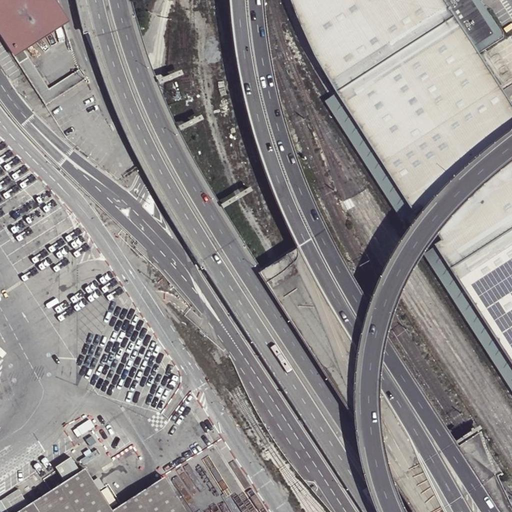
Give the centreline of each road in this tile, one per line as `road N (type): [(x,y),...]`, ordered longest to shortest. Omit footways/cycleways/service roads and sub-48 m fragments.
road 1 (tertiary): [(403,511),(187,176),(149,99),(118,0)]
road 2 (tertiary): [(96,0),(127,106),(160,172),(373,511)]
road 3 (motorway): [(490,511),(311,219),(270,102),(254,0)]
road 4 (motorway): [(237,0),(260,131),(293,222),(461,511)]
road 5 (motorway): [(511,144),(420,232),(378,320),(368,411),(393,511)]
road 6 (unknown): [(67,262),(70,355),(67,370),(42,392)]
